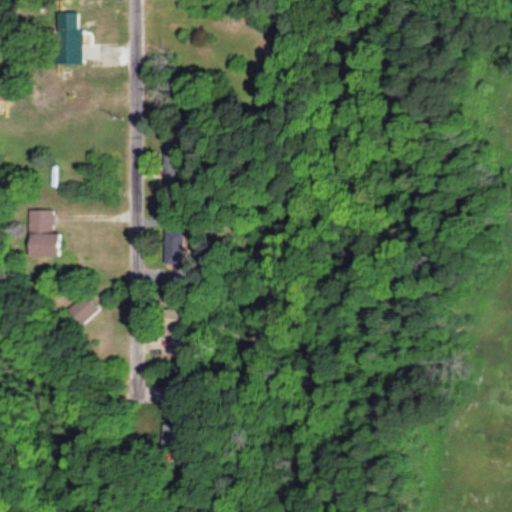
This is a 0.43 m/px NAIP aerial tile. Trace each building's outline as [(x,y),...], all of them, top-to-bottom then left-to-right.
[(243,12),(222,11),(222,21),(242,21),(243,12)] [(66,63),(91,63),(91,20),(66,20),(66,63)] [(0,99),(12,99),(12,81),(0,80),(0,99)] [(58,232),(58,209),(34,209),(34,255),(70,255),(70,232),(58,232)] [(73,307),(86,324),(107,308),(94,292),(73,307)]
